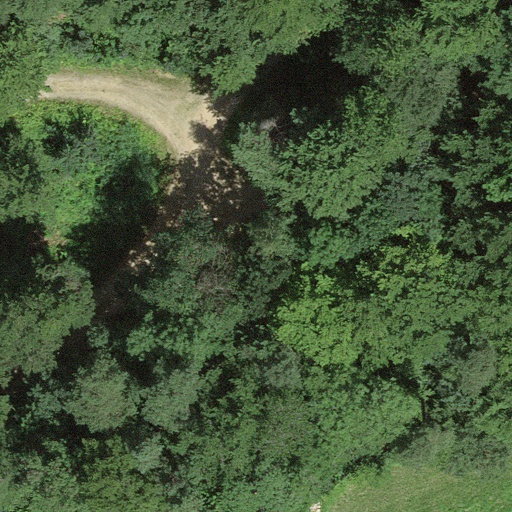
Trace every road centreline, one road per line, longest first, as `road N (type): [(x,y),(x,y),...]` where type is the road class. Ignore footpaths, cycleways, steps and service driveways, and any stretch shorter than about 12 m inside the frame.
road 1 (track): [(0,375),(187,236),(511,65)]
road 2 (track): [(333,0),(206,123),(187,236)]
road 3 (track): [(206,123),(93,88),(0,93)]
